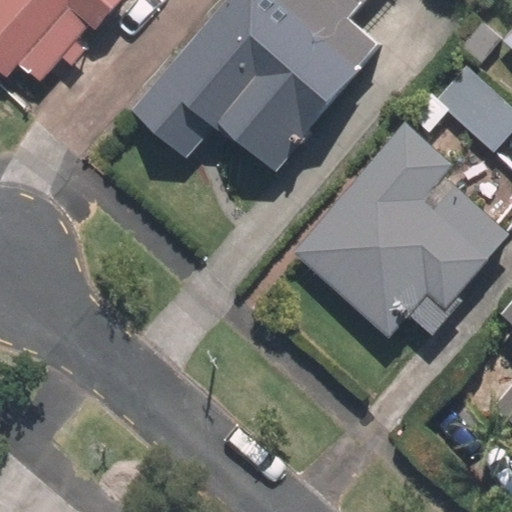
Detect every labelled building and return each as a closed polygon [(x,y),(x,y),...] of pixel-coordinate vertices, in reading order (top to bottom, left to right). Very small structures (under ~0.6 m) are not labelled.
[(0,0),(0,91),(15,75),(34,92),(58,65),(71,76),(137,2),(134,0),(0,0)] [(228,0),(125,121),(180,168),(211,132),(270,183),(379,56),(349,30),(375,0),(228,0)] [(511,32),(499,48),(511,58),(511,32)] [(511,138),(511,110),(456,62),(406,119),(429,139),(446,121),(492,161),(511,138)] [(401,131),(290,260),(390,347),(407,327),(430,346),(511,251),(511,245),(446,189),(456,178),(401,131)] [(511,387),(487,417),(511,437),(511,304),(492,328),(511,345),(511,387)]
